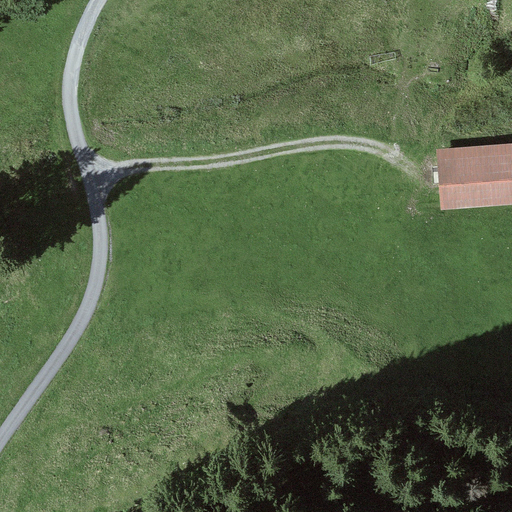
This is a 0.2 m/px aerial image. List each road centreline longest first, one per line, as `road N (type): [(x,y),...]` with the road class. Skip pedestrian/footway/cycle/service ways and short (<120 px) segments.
road 1 (track): [(90,178),(319,142),(383,146)]
road 2 (track): [(90,178),(99,265),(88,307),(0,441)]
road 3 (track): [(101,0),(75,49),(71,117),(90,178)]
